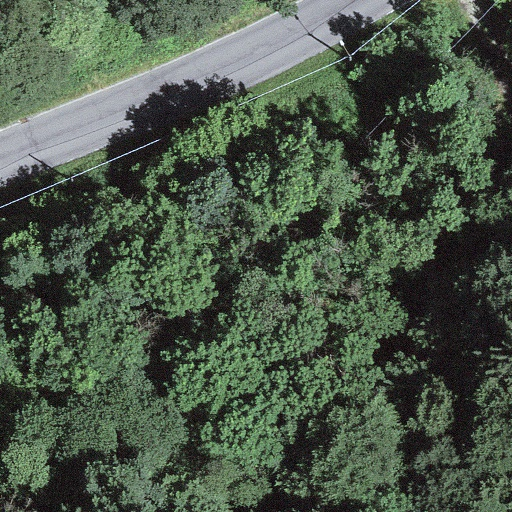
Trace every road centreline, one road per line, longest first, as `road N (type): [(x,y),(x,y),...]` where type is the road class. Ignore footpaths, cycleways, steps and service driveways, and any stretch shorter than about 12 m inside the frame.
road 1 (track): [(511,225),(375,309),(183,448),(125,511)]
road 2 (secondary): [(0,158),(272,46),(362,0)]
